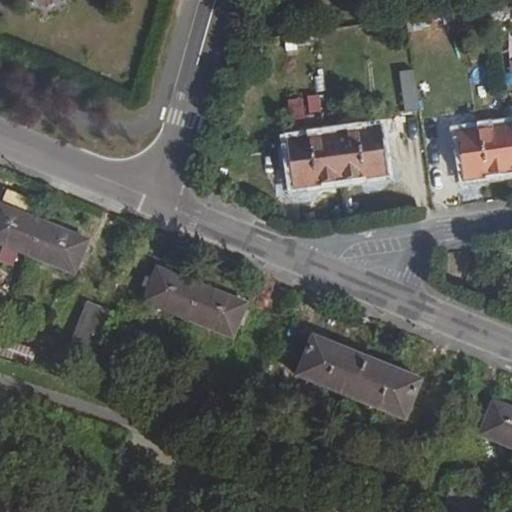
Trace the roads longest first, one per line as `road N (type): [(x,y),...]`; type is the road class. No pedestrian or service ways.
road 1 (residential): [(218,0),(159,201)]
road 2 (residential): [(0,137),(159,201)]
road 3 (residential): [(445,231),(276,251)]
road 4 (residential): [(159,201),(276,251)]
